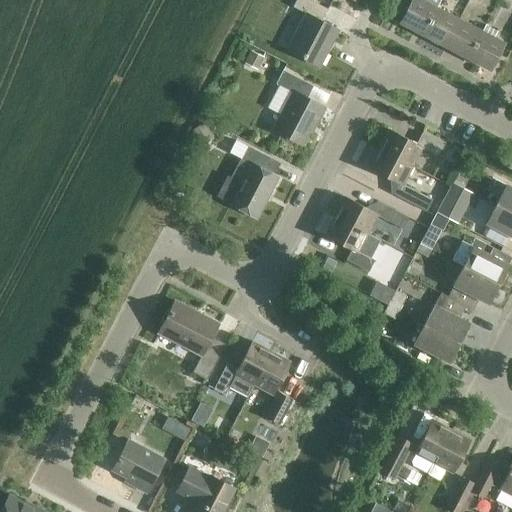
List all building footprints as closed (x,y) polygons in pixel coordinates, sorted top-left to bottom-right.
[(326,9),(307,0),(294,0),(291,7),(304,14),(285,49),(317,66),(336,30),(319,22),(326,9)] [(421,35),(436,7),(423,0),(409,0),(398,23),(421,35)] [(443,46),(458,18),(436,7),(421,35),(443,46)] [(480,29),(482,24),(471,18),(468,23),(458,18),(443,46),(465,58),(480,29)] [(503,41),(494,37),(496,32),(484,25),(481,30),(480,29),(465,58),(488,70),(503,41)] [(267,42),(263,50),(272,54),(276,47),(267,42)] [(257,70),(263,57),(250,50),(243,64),(257,70)] [(266,107),(280,114),(272,129),(300,143),(307,130),(309,131),(321,107),(305,98),(311,86),(280,70),(273,83),(278,85),(266,107)] [(202,123),(190,131),(200,147),(212,139),(202,123)] [(244,147),(250,134),(237,128),(231,141),(244,147)] [(378,149),(411,166),(421,148),(437,157),(443,145),(421,133),(415,144),(388,130),(378,149)] [(272,175),(278,164),(245,147),(239,158),(249,163),(238,182),(226,177),(217,193),(229,199),(228,203),(255,217),(276,177),(272,175)] [(402,184),(411,166),(378,149),(368,168),(395,182),(389,193),(425,211),(431,199),(402,184)] [(463,188),(466,180),(455,174),(452,182),(463,188)] [(442,200),(435,213),(446,219),(457,224),(473,193),(463,188),(452,182),(442,200)] [(495,204),(511,212),(511,188),(505,184),(495,204)] [(334,216),(367,234),(376,216),(402,229),(408,217),(376,201),(371,211),(344,197),(334,216)] [(511,237),(511,212),(495,204),(485,223),(511,237)] [(430,250),(446,219),(435,213),(419,244),(430,250)] [(358,252),(367,234),(334,216),(324,235),(351,249),(345,260),(368,272),(374,260),(358,252)] [(451,260),(462,266),(463,266),(497,284),(507,265),(506,264),(509,257),(492,247),(474,238),(470,245),(461,240),(451,260)] [(426,257),(430,250),(419,244),(415,251),(426,257)] [(327,259),(322,267),(331,272),(335,263),(327,259)] [(462,266),(446,297),(460,304),(464,307),(471,311),(478,299),(487,303),(497,284),(463,266),(462,266)] [(380,283),(373,295),(387,302),(393,290),(380,283)] [(433,305),(423,325),(458,342),(468,323),(458,318),(464,307),(460,304),(446,297),(439,293),(433,305)] [(397,311),(401,304),(390,298),(386,306),(397,311)] [(217,323),(174,301),(157,332),(200,355),(191,372),(206,379),(224,344),(210,337),(217,323)] [(393,319),(397,311),(386,306),(382,313),(393,319)] [(423,325),(413,344),(447,362),(458,342),(423,325)] [(253,385),(270,352),(251,341),(237,368),(226,363),(213,389),(224,395),(235,375),(253,385)] [(270,352),(253,385),(272,395),(289,362),(270,352)] [(155,407),(159,392),(136,386),(132,401),(155,407)] [(278,424),(291,399),(278,392),(265,417),(278,424)] [(199,401),(190,419),(202,426),(211,408),(199,401)] [(433,463),(450,430),(431,420),(413,453),(415,453),(410,461),(412,466),(426,473),(432,463),(433,463)] [(178,424),(171,436),(183,442),(189,430),(178,424)] [(450,430),(433,463),(452,473),(469,440),(450,430)] [(255,435),(247,449),(261,456),(268,442),(255,435)] [(393,479),(411,443),(397,436),(379,471),(393,479)] [(146,493),(164,459),(127,439),(111,470),(132,481),(130,484),(146,493)] [(483,497),(499,465),(488,459),(471,491),(483,497)] [(511,495),(511,463),(499,489),(511,495)] [(221,511),(233,489),(209,476),(208,477),(189,466),(176,491),(195,501),(189,511),(221,511)] [(451,511),(458,511),(473,483),(462,477),(445,509),(451,511)] [(0,511),(44,511),(32,505),(31,507),(9,495),(0,510),(0,511)]
